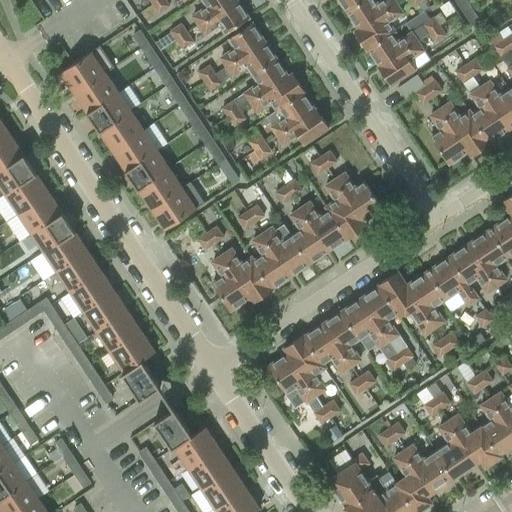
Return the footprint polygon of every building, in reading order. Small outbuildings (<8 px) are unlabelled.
[(163,0),(158,0),(151,5),(158,14),(169,7),(163,0)] [(192,16),(198,26),(236,0),(201,0),(206,7),(192,16)] [(236,0),(198,26),(205,35),(218,26),(224,34),(248,18),(236,0)] [(338,0),(346,12),(364,0),(338,0)] [(373,0),(364,0),(346,12),(356,27),(358,29),(358,30),(397,4),(394,0),(382,0),(376,4),(373,0)] [(466,16),(472,12),(464,0),(458,0),(456,2),(466,16)] [(358,30),(354,32),(366,50),(367,50),(391,33),(395,31),(389,22),(403,13),(397,4),(358,30)] [(391,33),(367,50),(379,67),(417,42),(427,34),(421,25),(416,17),(405,24),(410,32),(397,41),(393,36),(392,35),(391,33)] [(427,34),(428,35),(439,27),(433,17),(421,25),(427,34)] [(219,57),(226,66),(264,41),(252,23),(228,39),(233,48),(219,57)] [(169,32),(175,41),(186,33),(180,25),(169,32)] [(439,27),(428,35),(434,44),(445,36),(439,27)] [(142,50),(149,46),(139,31),(133,36),(142,50)] [(186,33),(175,41),(182,50),(192,43),(186,33)] [(511,34),(503,41),(510,51),(511,54),(511,34)] [(246,67),(252,75),(275,59),(264,41),(226,66),(232,76),(246,67)] [(510,51),(503,41),(494,47),(501,58),(510,51)] [(379,67),(378,68),(390,86),(415,69),(429,60),(423,51),(417,42),(379,67)] [(99,46),(59,73),(73,93),(105,72),(113,67),(99,46)] [(162,66),(152,51),(146,56),(156,70),(162,66)] [(244,94),(249,102),(287,76),(275,59),(252,75),(257,83),(243,92),(244,94)] [(474,59),(464,65),(471,75),(481,69),(474,59)] [(471,75),(464,65),(455,71),(462,82),(471,75)] [(208,66),(198,73),(204,82),(214,75),(208,66)] [(164,69),(158,74),(168,88),(174,84),(164,69)] [(105,72),(73,93),(74,94),(87,113),(118,92),(106,74),(105,73),(105,72)] [(276,111),(279,109),(303,93),(304,92),(291,74),(287,76),(249,102),(250,103),(256,111),(270,102),(276,111)] [(214,75),(204,82),(210,91),(220,84),(214,75)] [(435,80),(425,87),(432,98),(442,91),(435,80)] [(490,80),(479,87),(508,130),(511,127),(511,95),(508,89),(499,95),(490,80)] [(425,87),(416,93),(423,104),(432,98),(425,87)] [(468,110),(468,111),(490,144),(490,142),(508,130),(479,87),(469,94),(479,109),(471,114),(468,110)] [(178,89),(171,94),(180,106),(186,102),(178,89)] [(118,92),(87,113),(87,114),(99,131),(130,110),(119,94),(118,93),(118,92)] [(276,111),(265,119),(270,126),(276,136),(314,110),(303,93),(279,109),(276,111)] [(232,102),(221,109),(227,118),(238,110),(250,103),(249,102),(244,94),(232,102)] [(194,114),(186,102),(180,106),(188,118),(194,114)] [(450,102),(439,109),(471,157),(490,144),(468,111),(459,117),(450,102)] [(314,110),(276,136),(283,145),(297,135),(303,145),(328,128),(315,109),(314,110)] [(471,157),(439,109),(430,116),(440,130),(430,137),(448,164),(467,152),(471,157)] [(130,110),(99,131),(99,132),(112,151),(143,130),(130,111),(130,110)] [(238,110),(227,118),(233,126),(244,119),(238,110)] [(0,142),(10,135),(0,119),(0,142)] [(201,138),(208,134),(198,119),(191,124),(201,138)] [(143,130),(112,151),(113,152),(125,171),(157,150),(144,131),(143,130)] [(0,142),(0,171),(24,155),(10,135),(0,142)] [(259,136),(249,142),(255,151),(265,144),(259,136)] [(220,152),(210,137),(203,142),(213,156),(220,152)] [(255,151),(248,156),(254,164),(260,159),(261,160),(271,153),(265,144),(255,151)] [(157,150),(125,171),(126,172),(137,189),(169,168),(157,151),(157,150)] [(329,151),(319,158),(327,169),(336,162),(329,151)] [(0,171),(0,188),(4,194),(36,173),(24,155),(0,171)] [(223,157),(217,162),(227,176),(233,172),(223,157)] [(327,169),(319,158),(310,164),(317,175),(327,169)] [(169,168),(137,189),(139,192),(151,209),(182,188),(173,175),(170,171),(169,168)] [(4,194),(17,214),(49,193),(36,173),(4,194)] [(344,173),(335,180),(366,227),(367,227),(363,222),(382,209),(364,182),(354,188),(344,173)] [(294,180),(284,187),(291,198),(301,191),(294,180)] [(325,208),(328,212),(346,239),(347,240),(366,227),(335,180),(325,186),(335,201),(325,208)] [(182,188),(151,209),(152,212),(164,230),(196,209),(204,203),(190,183),(182,188)] [(291,198),(284,187),(275,193),(282,204),(291,198)] [(18,214),(6,222),(19,241),(30,233),(31,234),(62,213),(49,193),(18,214)] [(511,194),(501,202),(510,215),(511,218),(511,194)] [(310,202),(300,209),(328,251),(346,239),(328,212),(320,217),(310,202)] [(256,205),(245,211),(253,222),(263,216),(256,205)] [(300,231),(291,236),(310,263),(328,251),(300,209),(290,215),(300,231)] [(253,222),(245,211),(236,217),(244,228),(253,222)] [(31,234),(43,252),(74,231),(62,213),(31,234)] [(511,218),(510,215),(489,230),(507,258),(511,254),(511,218)] [(215,226),(205,233),(212,244),(222,237),(215,226)] [(272,227),(262,234),(291,276),(310,263),(291,236),(283,242),(272,227)] [(496,287),(506,280),(496,266),(507,258),(489,230),(467,244),(496,287)] [(43,252),(29,261),(43,281),(56,272),(88,251),(74,231),(43,252)] [(212,244),(205,233),(196,239),(203,250),(212,244)] [(262,256),(254,262),(272,289),(291,276),(262,234),(252,241),(262,256)] [(467,244),(450,256),(469,284),(476,279),(486,293),(496,287),(467,244)] [(232,248),(222,255),(254,302),(272,290),(272,289),(254,262),(251,257),(242,263),(232,248)] [(56,272),(69,292),(101,271),(88,251),(56,272)] [(254,302),(222,255),(212,262),(222,277),(212,283),(230,311),(249,298),(253,303),(254,302)] [(450,256),(424,273),(434,287),(442,281),(452,296),(458,292),(467,306),(478,298),(469,284),(450,256)] [(69,292),(83,312),(114,291),(101,271),(69,292)] [(378,286),(377,287),(396,315),(398,318),(408,312),(424,335),(434,328),(406,285),(397,272),(377,285),(378,286)] [(443,302),(452,296),(442,281),(434,287),(424,273),(406,285),(434,328),(444,322),(442,318),(450,312),(443,302)] [(377,287),(359,299),(388,342),(396,353),(405,346),(398,335),(388,320),(396,315),(377,287)] [(511,290),(511,291),(503,297),(510,309),(511,307),(511,290)] [(83,312),(96,332),(127,311),(114,291),(83,312)] [(510,309),(503,297),(493,304),(501,316),(510,309)] [(46,299),(33,307),(37,314),(43,310),(43,309),(50,305),(46,299)] [(359,299),(341,311),(359,340),(367,351),(376,345),(378,348),(386,359),(396,353),(388,342),(359,299)] [(50,305),(43,309),(43,310),(52,322),(58,318),(50,305)] [(485,309),(475,316),(482,327),(492,320),(485,309)] [(96,332),(109,352),(141,331),(127,311),(96,332)] [(341,311),(322,324),(350,367),(360,360),(350,346),(359,340),(341,311)] [(11,331),(26,321),(22,315),(7,324),(11,331)] [(65,342),(71,338),(61,323),(55,327),(65,342)] [(303,335),(302,336),(322,365),(331,359),(340,373),(350,367),(322,324),(303,336),(303,335)] [(0,338),(9,333),(4,326),(0,329),(0,338)] [(109,352),(123,372),(141,360),(141,361),(155,352),(141,331),(109,352)] [(450,333),(440,339),(448,351),(458,344),(450,333)] [(302,336),(283,349),(286,354),(315,396),(325,389),(322,384),(330,378),(324,369),(322,365),(302,336)] [(448,351),(440,339),(431,346),(439,357),(448,351)] [(78,362),(85,358),(75,343),(68,347),(78,362)] [(405,346),(396,353),(403,363),(413,357),(406,346),(405,346)] [(396,353),(386,359),(393,370),(403,363),(396,353)] [(286,354),(267,366),(286,394),(285,394),(294,409),(305,401),(321,424),(329,418),(322,407),(315,396),(286,354)] [(495,364),(502,375),(511,368),(511,367),(505,357),(495,364)] [(123,372),(121,374),(139,401),(159,387),(141,361),(141,360),(123,372)] [(92,382),(98,378),(88,363),(82,367),(92,382)] [(485,369),(475,376),(482,387),(492,381),(485,369)] [(368,371),(357,378),(364,389),(375,382),(368,371)] [(482,387),(475,376),(465,383),(472,394),(482,387)] [(364,389),(357,378),(348,384),(355,395),(364,389)] [(105,403),(112,398),(102,383),(96,388),(105,403)] [(0,398),(6,408),(12,404),(3,389),(0,390),(0,398)] [(442,392),(432,399),(440,410),(450,403),(442,392)] [(500,392),(490,399),(497,409),(511,432),(511,406),(510,408),(500,392)] [(440,410),(432,399),(422,405),(430,416),(440,410)] [(490,421),(481,427),(500,457),(501,456),(499,454),(511,445),(511,432),(490,399),(480,405),(490,421)] [(332,400),(322,407),(329,418),(340,411),(332,400)] [(18,426),(25,422),(15,407),(8,411),(18,426)] [(174,448),(192,436),(191,436),(174,409),(153,422),(171,449),(173,448),(174,448)] [(457,415),(448,421),(476,464),(480,461),(484,467),(500,457),(481,427),(470,434),(457,415)] [(447,442),(434,450),(438,456),(453,479),(476,464),(448,421),(438,428),(447,442)] [(397,422),(387,429),(395,440),(405,433),(397,422)] [(27,425),(20,429),(30,444),(37,440),(27,425)] [(174,448),(187,468),(218,447),(205,427),(191,436),(192,436),(174,448)] [(395,440),(387,429),(377,435),(385,447),(395,440)] [(2,445),(0,446),(0,472),(14,463),(24,456),(12,438),(2,445)] [(64,459),(70,454),(60,440),(54,444),(64,459)] [(412,445),(402,451),(431,494),(453,479),(438,456),(434,450),(421,459),(412,445)] [(187,468),(200,488),(232,467),(218,447),(187,468)] [(149,467),(155,463),(145,448),(139,453),(149,467)] [(405,477),(396,484),(414,511),(417,511),(431,503),(427,496),(431,494),(402,451),(392,458),(405,477)] [(361,453),(352,458),(355,462),(354,463),(359,471),(360,470),(362,469),(369,464),(361,453)] [(81,470),(72,458),(66,462),(74,474),(81,470)] [(0,497),(26,481),(14,463),(0,472),(0,497)] [(386,511),(359,471),(354,463),(327,480),(328,481),(328,480),(345,506),(343,508),(345,511),(386,511)] [(200,488),(214,508),(245,487),(232,467),(200,488)] [(162,488),(169,484),(159,469),(153,473),(162,488)] [(74,474),(83,487),(89,483),(81,470),(74,474)] [(368,481),(367,482),(386,511),(412,511),(414,511),(396,484),(386,490),(376,475),(370,480),(368,481)] [(26,481),(0,497),(0,509),(1,511),(17,511),(38,499),(26,481)] [(214,508),(216,511),(253,511),(259,508),(245,487),(214,508)] [(176,508),(182,504),(172,489),(166,493),(176,508)] [(46,511),(38,499),(17,511),(46,511)]
